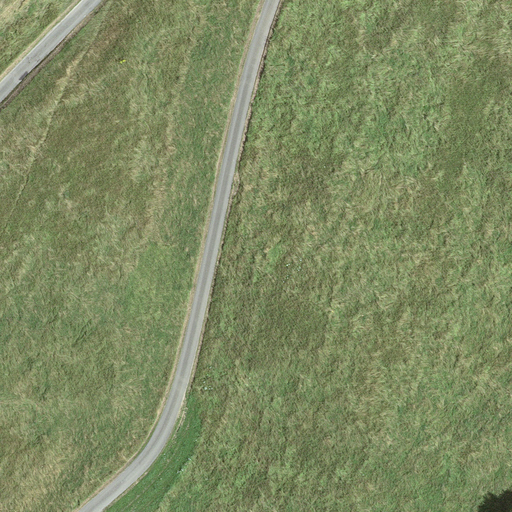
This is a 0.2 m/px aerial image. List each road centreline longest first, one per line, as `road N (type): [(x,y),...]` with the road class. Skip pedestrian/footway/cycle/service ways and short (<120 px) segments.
road 1 (residential): [(88,511),(142,462),(173,410),(272,0)]
road 2 (residential): [(91,0),(0,91)]
